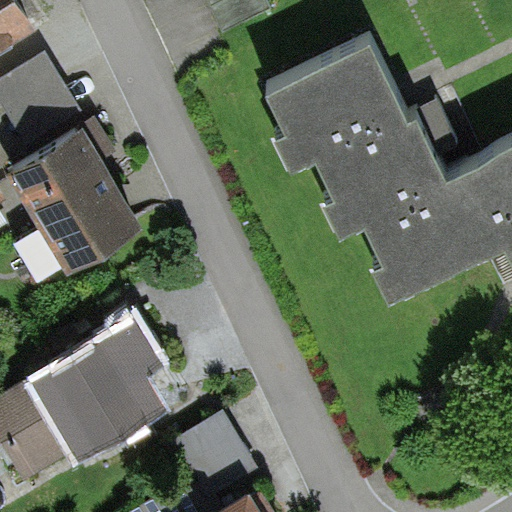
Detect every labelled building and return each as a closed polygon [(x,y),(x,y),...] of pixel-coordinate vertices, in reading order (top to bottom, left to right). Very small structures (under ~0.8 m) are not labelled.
[(0,0),(0,41),(41,17),(31,0),(0,0)] [(269,0),(207,0),(221,27),(271,3),(269,0)] [(370,29),(268,79),(286,116),(277,121),(294,155),(312,146),(330,183),(321,187),(338,221),(361,210),(381,250),(371,255),(385,284),(500,227),(511,250),(511,124),(445,157),(417,98),(406,103),(370,29)] [(45,46),(0,72),(0,92),(29,141),(82,110),(45,46)] [(147,215),(82,110),(29,141),(5,156),(42,218),(15,234),(40,273),(64,258),(67,264),(147,215)] [(0,178),(0,197),(9,192),(0,178)] [(140,308),(0,386),(0,432),(20,469),(73,440),(78,450),(185,390),(140,308)] [(228,408),(171,443),(205,499),(263,464),(228,408)] [(268,511),(250,481),(198,511),(268,511)]
